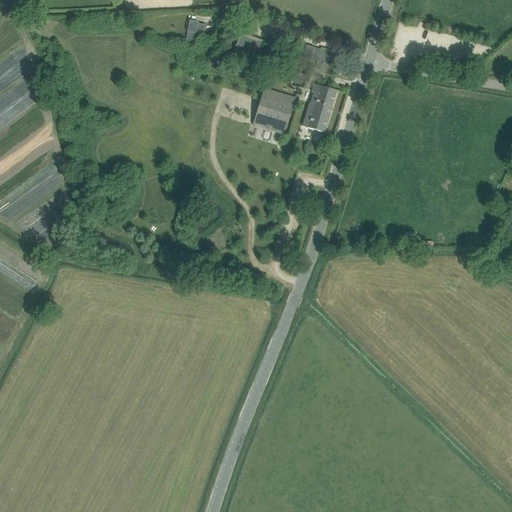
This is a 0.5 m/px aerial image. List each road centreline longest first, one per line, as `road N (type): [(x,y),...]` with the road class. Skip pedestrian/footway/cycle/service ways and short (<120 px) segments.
road 1 (tertiary): [(213,511),(300,284),(369,62)]
road 2 (unclassified): [(511,87),(369,62)]
